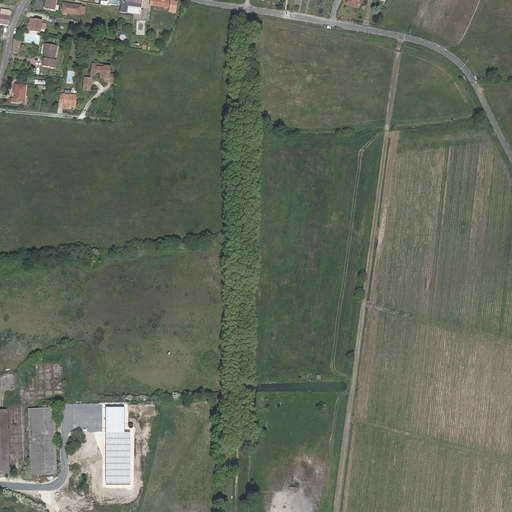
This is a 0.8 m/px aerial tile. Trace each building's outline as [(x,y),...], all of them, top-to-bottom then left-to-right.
[(152,0),(152,5),(169,7),(168,11),(175,12),(177,3),(170,0),(152,0)] [(80,16),(81,6),(63,3),(62,13),(80,16)] [(0,15),(0,24),(9,25),(10,16),(0,15)] [(40,34),(41,22),(30,21),(29,26),(28,25),(26,32),(40,34)] [(17,54),(17,48),(20,48),(21,41),(14,40),(12,54),(17,54)] [(47,45),(46,55),(44,66),(56,68),(57,62),(54,61),(56,47),(47,45)] [(105,68),(93,66),(92,76),(96,76),(97,75),(101,76),(101,81),(105,81),(106,83),(109,83),(109,77),(110,70),(105,69),(105,68)] [(91,81),(84,80),(83,92),(90,93),(91,81)] [(14,102),(24,103),(26,86),(16,85),(14,102)] [(67,107),(75,108),(76,98),(63,96),(61,106),(67,107)] [(55,408),(28,409),(31,474),(57,473),(55,408)] [(0,410),(0,474),(10,475),(8,410),(0,410)]
